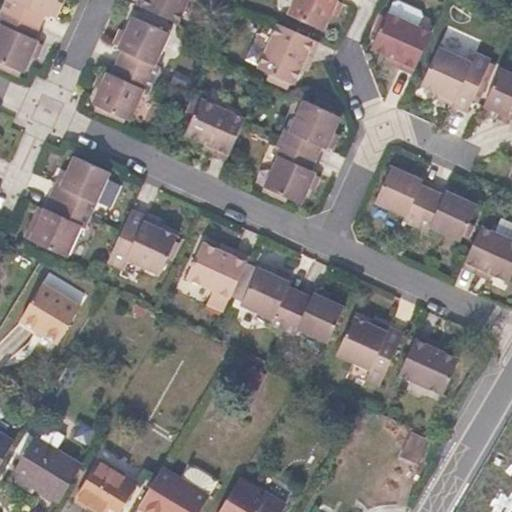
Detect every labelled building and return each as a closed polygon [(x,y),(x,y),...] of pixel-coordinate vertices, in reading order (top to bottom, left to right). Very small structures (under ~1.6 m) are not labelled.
[(64,4),(58,1),(58,0),(5,0),(1,10),(40,28),(46,16),(50,18),(51,16),(57,18),(64,4)] [(180,24),(190,0),(138,0),(136,5),(180,24)] [(338,0),(293,0),(287,15),(325,31),(339,0),(338,0)] [(423,17),(422,11),(399,0),(393,3),(389,12),(419,25),(423,17)] [(40,28),(1,10),(0,12),(0,61),(26,73),(33,58),(38,60),(45,45),(39,43),(40,41),(35,39),(40,28)] [(413,75),(432,32),(389,12),(388,12),(386,17),(380,15),(372,33),(377,35),(371,50),(387,57),(384,62),(413,75)] [(157,65),(171,33),(133,16),(125,32),(120,29),(113,44),(118,47),(118,48),(122,51),(117,62),(156,80),(162,67),(157,65)] [(295,86),(316,41),(278,24),(258,69),(270,74),(267,80),(288,90),(291,83),(295,86)] [(468,113),(492,59),(476,52),(472,61),(439,47),(421,87),(437,95),(436,98),(468,113)] [(150,93),(156,80),(117,62),(112,73),(107,71),(106,73),(101,70),(94,86),(99,89),(92,104),(131,122),(145,91),(150,93)] [(511,72),(501,67),(483,107),(499,114),(497,119),(509,124),(511,120),(511,119),(511,72)] [(227,161),(246,118),(202,98),(200,101),(192,98),(183,118),(191,122),(184,136),(202,143),(199,148),(227,161)] [(328,149),(342,118),(303,100),(289,131),(284,128),(278,142),(318,160),(323,148),(328,149)] [(303,205),(318,173),(313,171),(318,160),(278,142),(273,154),(278,157),(264,187),(303,205)] [(92,217),(112,173),(74,155),(67,172),(62,170),(49,197),(92,217)] [(416,227),(434,189),(422,184),(424,179),(392,165),(375,202),(405,216),(403,221),(416,227)] [(460,242),(478,205),(447,190),(444,194),(434,189),(416,227),(428,232),(430,228),(460,242)] [(49,197),(29,240),(69,258),(83,227),(87,228),(92,217),(49,197)] [(161,276),(179,235),(161,227),(164,223),(133,209),(108,263),(124,270),(128,261),(161,276)] [(509,283),(511,276),(511,222),(501,218),(495,231),(482,225),(462,268),(491,281),(493,276),(509,283)] [(224,312),(247,261),(203,241),(186,279),(213,291),(207,304),(224,312)] [(283,330),(301,291),(290,286),(291,283),(258,268),(241,306),(272,320),(270,324),(283,330)] [(19,329),(63,349),(88,293),(45,273),(19,329)] [(328,343),(345,306),(314,292),(313,296),(301,291),(283,330),(295,336),(298,330),(328,343)] [(380,387),(405,333),(387,325),(385,329),(354,315),(336,356),(369,370),(364,380),(380,387)] [(442,395),(459,358),(416,338),(399,375),(442,395)] [(0,465),(15,441),(0,431),(0,465)] [(418,464),(430,441),(413,433),(401,456),(418,464)] [(60,503),(82,465),(35,436),(12,474),(60,503)] [(445,451),(451,441),(446,438),(437,452),(442,454),(445,451)] [(98,511),(120,511),(139,482),(100,459),(75,498),(98,511)] [(149,511),(200,511),(210,496),(209,496),(182,480),(162,468),(139,506),(149,511)] [(211,477),(198,469),(192,468),(187,471),(182,480),(209,496),(214,487),(214,482),(211,477)] [(282,511),(286,506),(240,478),(219,511),(282,511)]
